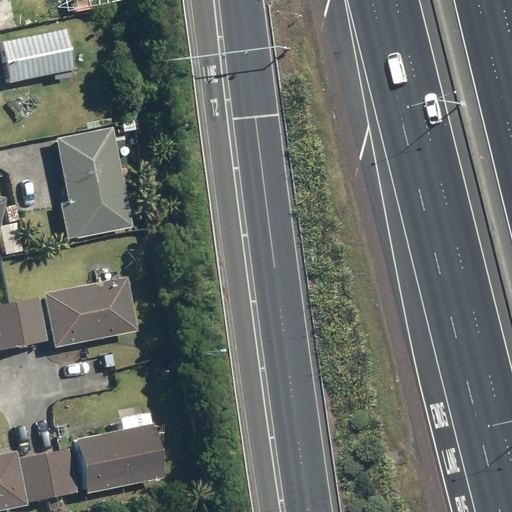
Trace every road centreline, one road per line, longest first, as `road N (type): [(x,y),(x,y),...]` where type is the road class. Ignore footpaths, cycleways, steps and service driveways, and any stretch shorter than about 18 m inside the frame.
road 1 (motorway): [(299,511),(227,0)]
road 2 (motorway): [(511,461),(396,0)]
road 3 (motorway): [(477,0),(511,137)]
